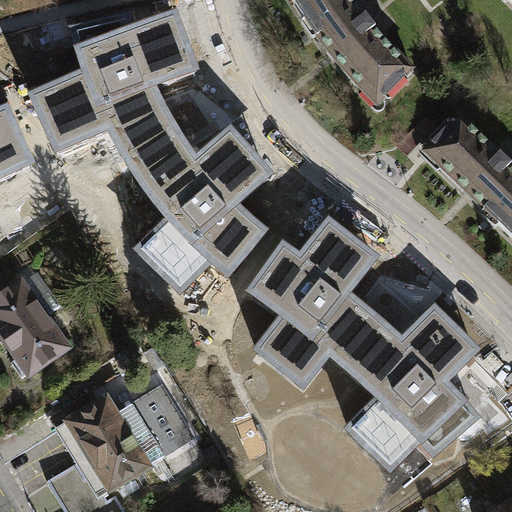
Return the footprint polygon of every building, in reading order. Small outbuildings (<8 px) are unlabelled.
[(353,0),(292,0),(332,55),(376,107),(413,70),(371,24),(353,0)] [(213,264),(229,279),(270,229),(240,203),(274,173),(232,124),(197,154),(174,119),(157,85),(201,70),(177,8),(74,45),(81,69),(29,92),(57,153),(109,130),(125,161),(144,190),(165,218),(133,248),(181,295),(213,264)] [(0,179),(36,162),(9,101),(0,105),(0,179)] [(426,152),(511,235),(511,165),(461,116),(426,152)] [(435,457),(482,416),(449,382),(482,350),(435,303),(403,335),(353,292),(381,256),(329,215),(299,252),(283,239),(246,291),(280,316),(253,349),(303,389),(331,357),(375,396),(345,427),(392,473),(421,443),(435,457)] [(0,294),(0,344),(1,345),(44,316),(20,281),(0,294)] [(1,345),(25,381),(68,351),(44,316),(1,345)] [(0,399),(11,392),(1,378),(0,379),(0,399)] [(60,426),(104,498),(162,457),(137,417),(123,426),(107,398),(60,426)] [(78,468),(50,484),(66,511),(123,511),(116,499),(107,505),(105,500),(99,503),(78,468)] [(511,511),(511,499),(501,507),(503,511),(511,511)]
